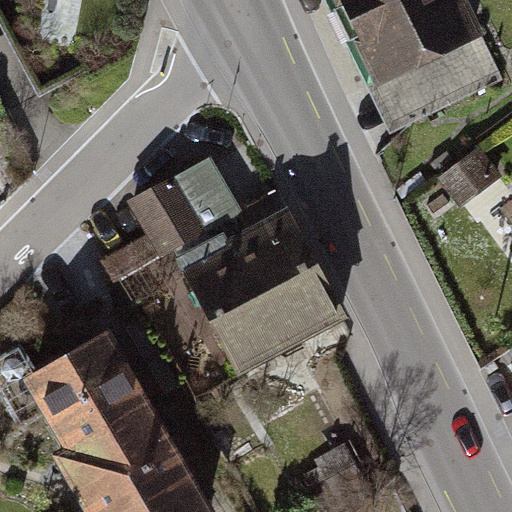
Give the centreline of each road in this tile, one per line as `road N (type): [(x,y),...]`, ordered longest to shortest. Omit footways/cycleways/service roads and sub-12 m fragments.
road 1 (secondary): [(245,25),(496,511)]
road 2 (residential): [(245,25),(0,274)]
